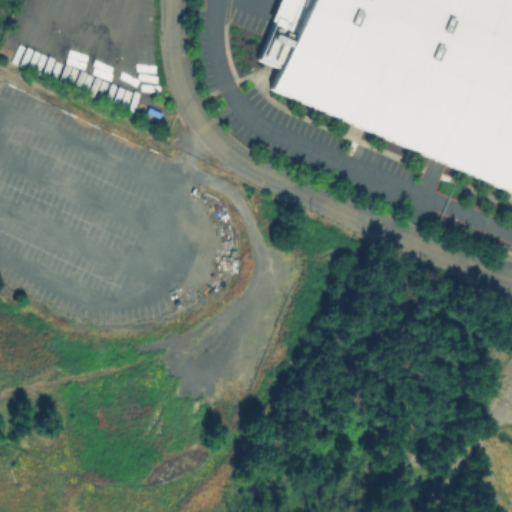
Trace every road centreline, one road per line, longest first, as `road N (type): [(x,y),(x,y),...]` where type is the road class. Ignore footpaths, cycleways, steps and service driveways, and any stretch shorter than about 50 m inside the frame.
road 1 (residential): [(511,282),(230,153),(198,118),(181,82),(174,0)]
road 2 (track): [(511,411),(486,422),(426,511)]
